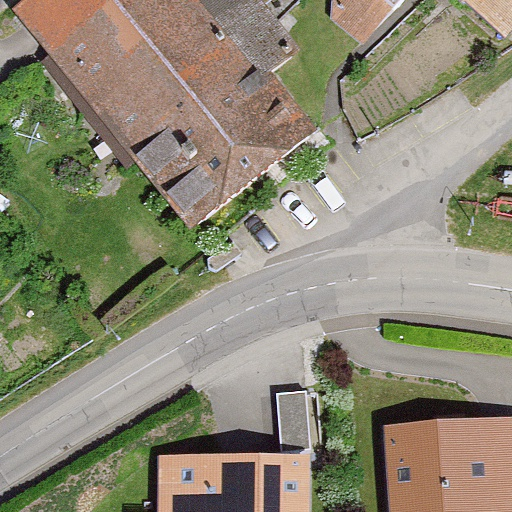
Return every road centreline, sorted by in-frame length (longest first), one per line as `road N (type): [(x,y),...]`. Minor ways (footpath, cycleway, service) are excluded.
road 1 (residential): [(511,99),(253,309)]
road 2 (tertiary): [(0,458),(253,309)]
road 3 (tertiary): [(253,309),(384,280),(511,294)]
